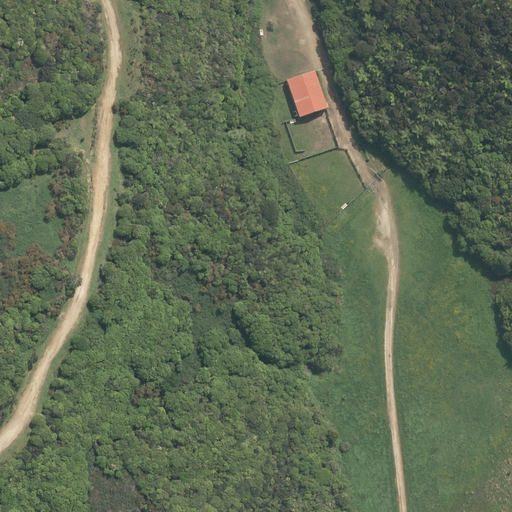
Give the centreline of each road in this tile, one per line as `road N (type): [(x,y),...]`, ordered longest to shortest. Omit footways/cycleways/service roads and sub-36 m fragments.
road 1 (track): [(398,511),(383,387),(381,203),(295,0)]
road 2 (track): [(102,0),(110,79),(91,145),(92,218),(57,320),(0,434)]
